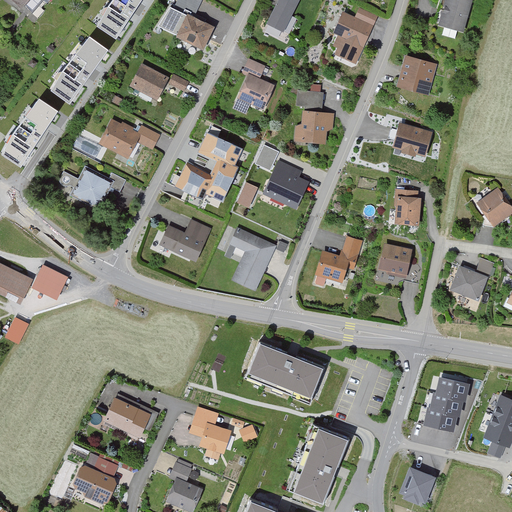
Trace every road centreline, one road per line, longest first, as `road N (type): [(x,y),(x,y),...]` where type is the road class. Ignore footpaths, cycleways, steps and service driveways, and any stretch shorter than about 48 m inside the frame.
road 1 (residential): [(274,316),(399,0)]
road 2 (residential): [(115,275),(252,0)]
road 3 (residential): [(422,341),(378,481),(378,511)]
road 4 (tertiary): [(274,316),(115,275)]
road 5 (tertiary): [(422,341),(274,316)]
road 6 (tertiary): [(115,275),(87,265),(0,191)]
